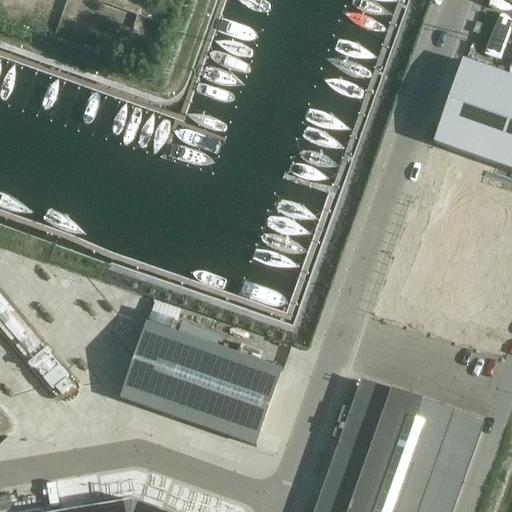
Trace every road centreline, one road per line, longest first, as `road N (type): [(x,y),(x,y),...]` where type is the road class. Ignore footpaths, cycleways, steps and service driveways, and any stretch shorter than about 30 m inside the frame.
road 1 (unclassified): [(454,0),(337,332)]
road 2 (unclassified): [(275,506),(132,455),(0,476)]
road 3 (unclassified): [(337,332),(275,506)]
road 4 (unclassified): [(337,332),(508,393)]
road 5 (unclassified): [(465,511),(508,393)]
